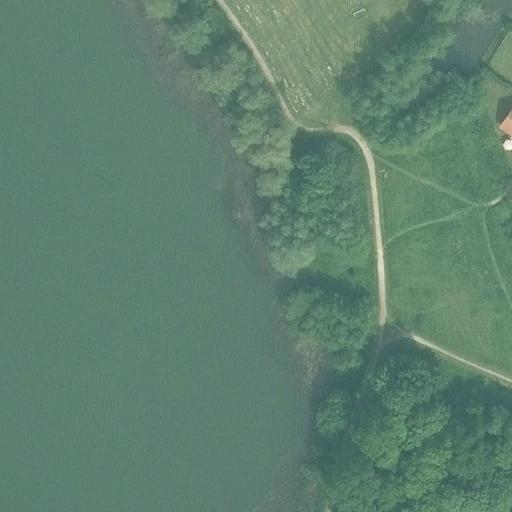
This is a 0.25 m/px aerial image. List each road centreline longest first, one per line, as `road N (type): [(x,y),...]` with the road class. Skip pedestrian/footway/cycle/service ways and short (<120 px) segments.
road 1 (track): [(511,288),(478,215),(369,160),(301,0)]
road 2 (track): [(382,511),(429,448),(487,423),(511,427)]
